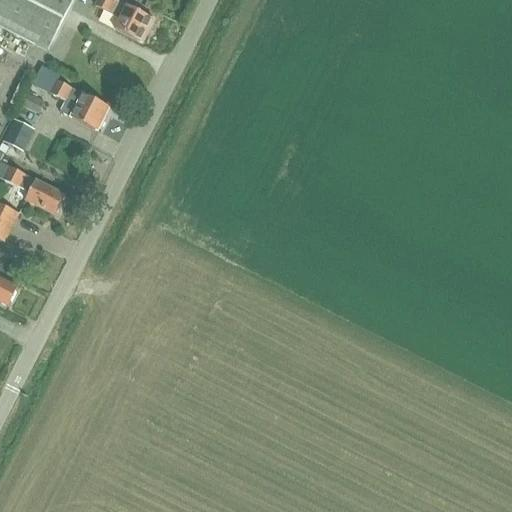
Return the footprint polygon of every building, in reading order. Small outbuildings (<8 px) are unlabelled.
[(0,0),(0,27),(35,46),(58,0),(0,0)] [(142,45),(154,23),(110,0),(98,0),(95,7),(121,21),(115,31),(142,45)] [(40,69),(31,87),(49,96),(66,104),(61,115),(71,120),(98,134),(111,109),(56,82),(59,78),(40,69)] [(39,117),(44,105),(24,95),(18,107),(39,117)] [(24,154),(35,133),(15,123),(5,144),(24,154)] [(0,180),(18,190),(14,197),(26,203),(54,218),(65,198),(0,165),(4,156),(0,153),(0,180)] [(0,242),(5,245),(20,216),(0,206),(0,242)] [(0,304),(9,309),(18,291),(0,281),(0,304)]
